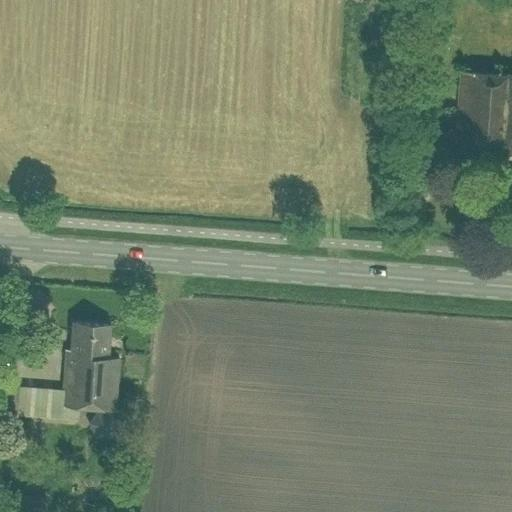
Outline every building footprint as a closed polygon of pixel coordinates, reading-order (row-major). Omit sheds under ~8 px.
[(511,72),(461,69),(455,150),(511,154),(511,174),(511,176),(511,72)] [(359,102),(378,101),(376,76),(357,77),(359,102)] [(110,323),(71,321),(69,348),(64,349),(62,388),(17,385),(17,377),(0,375),(0,422),(14,423),(15,415),(77,418),(78,406),(115,408),(118,356),(108,355),(110,323)] [(111,411),(95,410),(87,423),(94,436),(110,436),(118,425),(111,411)] [(42,511),(43,496),(26,495),(26,499),(15,498),(14,511),(42,511)]
